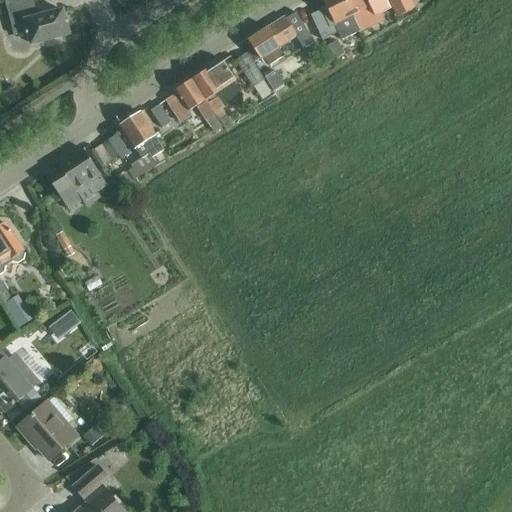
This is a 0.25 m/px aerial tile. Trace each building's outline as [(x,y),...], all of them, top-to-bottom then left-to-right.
[(10,0),(5,1),(14,36),(28,32),(31,45),(69,35),(63,11),(38,17),(33,0),(10,0)] [(355,22),(344,0),(322,0),(326,8),(312,16),(324,40),(338,33),(342,42),(361,33),(355,22)] [(344,0),(362,35),(383,24),(378,14),(390,9),(385,0),(344,0)] [(408,0),(387,0),(395,17),(412,9),(408,0)] [(249,42),(248,42),(249,42),(260,60),(264,57),(270,67),(284,57),(279,48),(280,47),(296,37),(301,45),(304,50),(315,42),(312,37),(297,15),(286,22),(285,20),(284,19),(268,29),(249,42)] [(337,41),(327,46),(334,58),(344,53),(337,41)] [(236,61),(253,87),(264,80),(246,54),(236,61)] [(214,113),(223,127),(230,122),(221,109),(242,95),(234,82),(236,82),(222,60),(191,80),(214,113)] [(283,85),(274,71),(264,78),(273,91),(283,85)] [(214,113),(191,80),(175,91),(177,95),(167,101),(178,119),(179,119),(181,123),(192,116),(189,111),(197,106),(205,119),(213,133),(223,127),(214,113)] [(14,86),(0,94),(0,107),(3,111),(22,99),(14,86)] [(160,106),(151,111),(163,129),(172,124),(160,106)] [(140,113),(120,127),(135,150),(142,160),(131,166),(138,178),(157,166),(168,159),(163,151),(165,150),(148,124),(140,113)] [(117,135),(94,151),(104,166),(119,157),(121,160),(129,154),(117,135)] [(84,150),(59,166),(62,170),(47,179),(65,209),(80,200),(76,193),(97,180),(99,184),(103,181),(84,150)] [(126,204),(124,202),(120,202),(117,204),(117,208),(120,211),(124,211),(126,208),(126,204)] [(51,225),(48,227),(53,237),(62,232),(56,222),(51,225)] [(23,260),(24,253),(22,250),(23,249),(6,224),(4,225),(0,224),(0,275),(4,273),(5,266),(11,263),(17,264),(23,260)] [(62,232),(53,237),(64,257),(73,252),(62,232)] [(98,280),(122,270),(106,234),(82,244),(98,280)] [(1,283),(0,283),(0,299),(4,306),(12,300),(1,283)] [(31,320),(24,309),(11,317),(18,328),(31,320)] [(66,327),(70,333),(81,326),(68,309),(46,326),(54,336),(66,327)] [(93,353),(85,343),(70,354),(78,365),(93,353)] [(39,382),(21,361),(13,367),(5,358),(0,362),(0,406),(5,413),(32,391),(31,389),(39,382)] [(53,398),(45,405),(18,428),(31,442),(33,440),(40,448),(39,449),(49,461),(77,437),(66,424),(72,419),(53,398)] [(85,437),(92,446),(103,436),(96,427),(85,437)] [(100,458),(113,476),(133,462),(121,444),(100,458)] [(75,511),(74,511),(124,511),(102,486),(109,480),(98,466),(73,487),(87,504),(77,511),(75,511)]
